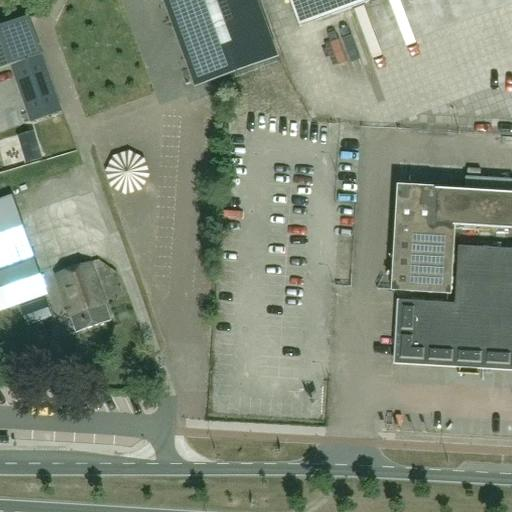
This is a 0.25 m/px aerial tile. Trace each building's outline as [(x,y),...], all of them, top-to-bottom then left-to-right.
[(257,0),(163,0),(196,88),(278,58),(257,0)] [(375,0),(289,0),(299,28),(375,0)] [(0,70),(11,67),(42,57),(28,17),(0,26),(0,70)] [(42,57),(11,67),(31,123),(62,112),(42,57)] [(147,149),(110,159),(120,195),(157,185),(147,149)] [(465,191),(399,187),(392,291),(450,295),(454,227),(511,230),(511,180),(465,178),(465,191)] [(0,201),(0,311),(48,295),(13,196),(0,201)] [(511,252),(459,249),(456,306),(399,303),(395,363),(511,369),(511,252)] [(89,264),(55,276),(76,334),(110,321),(89,264)]
